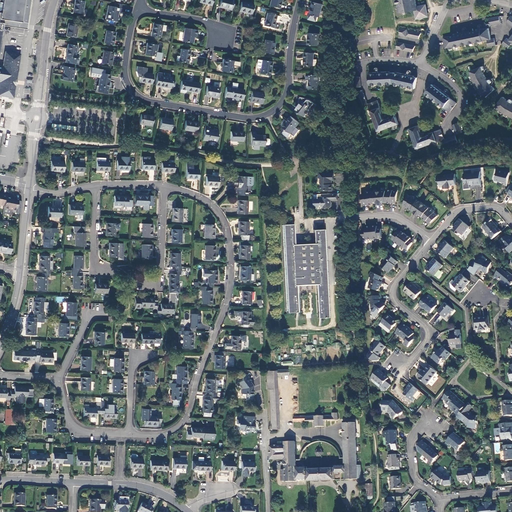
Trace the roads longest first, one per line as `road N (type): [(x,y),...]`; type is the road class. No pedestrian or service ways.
road 1 (residential): [(137,8),(125,64),(135,95),(248,120),(277,109),(285,96),(299,0)]
road 2 (residential): [(164,185),(218,209),(229,237),(229,287),(183,422),(158,435),(128,434)]
road 3 (residential): [(29,186),(57,0)]
road 4 (residential): [(389,359),(402,369),(427,340),(395,302),(394,288),(433,240)]
road 5 (residential): [(330,256),(329,223),(369,214),(396,215),(433,240)]
